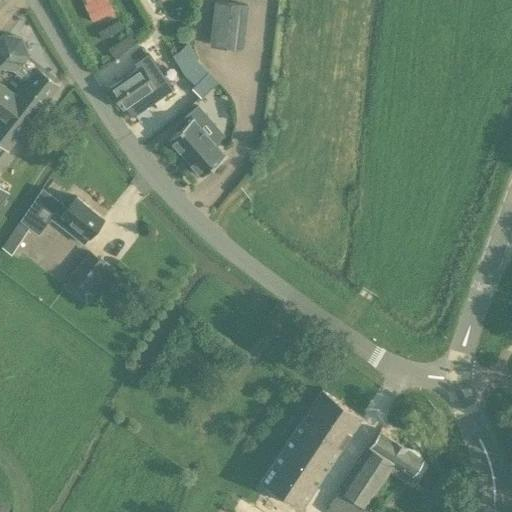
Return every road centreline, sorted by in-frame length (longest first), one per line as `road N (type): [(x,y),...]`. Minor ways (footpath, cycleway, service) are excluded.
road 1 (unclassified): [(456,380),(409,376),(351,343),(203,227),(86,81),(40,0)]
road 2 (tertiary): [(456,380),(511,208)]
road 3 (tertiary): [(487,511),(491,478),(456,380)]
